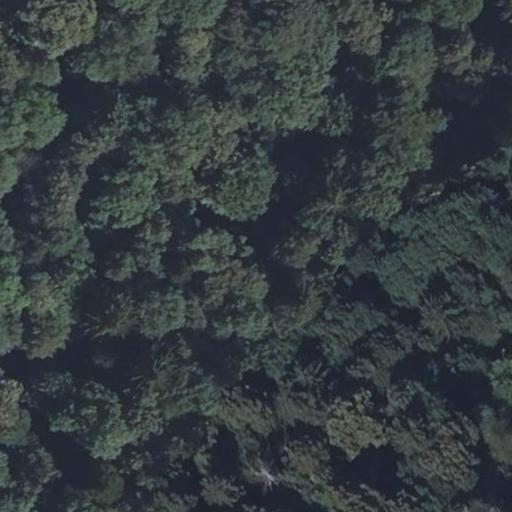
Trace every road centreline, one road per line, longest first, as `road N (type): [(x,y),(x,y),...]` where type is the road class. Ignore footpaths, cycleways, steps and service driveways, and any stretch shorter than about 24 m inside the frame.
road 1 (track): [(511,209),(442,235),(357,248),(248,229),(0,35)]
road 2 (track): [(161,511),(0,445)]
